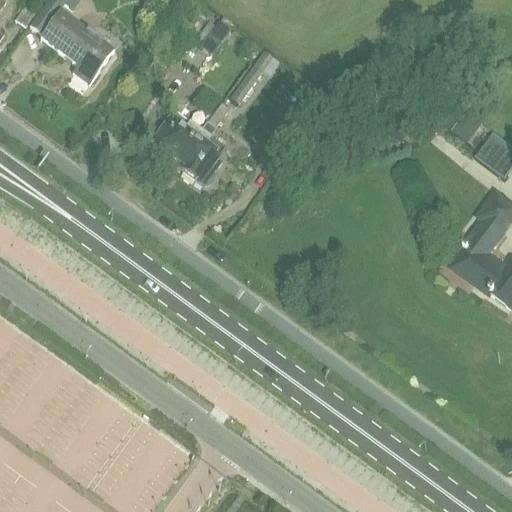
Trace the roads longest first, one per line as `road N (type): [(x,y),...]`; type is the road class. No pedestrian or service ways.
road 1 (unclassified): [(511,491),(0,123)]
road 2 (primary): [(469,511),(75,221)]
road 3 (residential): [(320,511),(0,276)]
